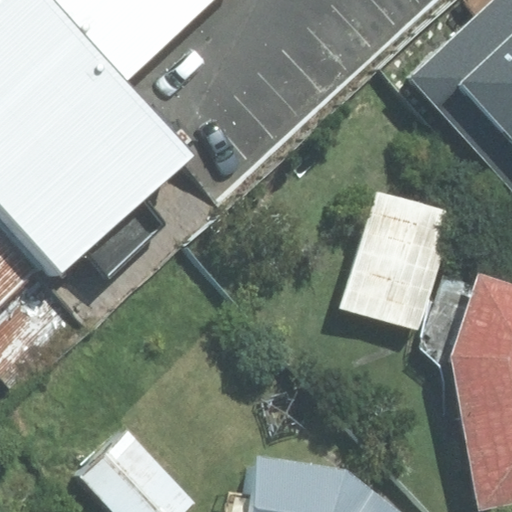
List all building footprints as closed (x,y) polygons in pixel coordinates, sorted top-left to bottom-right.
[(0,0),(0,243),(40,288),(169,171),(105,100),(215,0),(0,0)] [(511,0),(462,0),(475,14),(410,77),(511,182),(511,0)] [(418,328),(452,215),(378,193),(344,306),(418,328)] [(0,323),(40,288),(0,243),(0,323)] [(511,285),(479,275),(476,286),(443,275),(422,348),(440,366),(453,362),(481,509),(511,502),(511,285)] [(115,511),(183,511),(193,502),(127,434),(82,478),(115,511)] [(396,511),(348,473),(261,460),(255,496),(232,493),(228,511),(396,511)]
